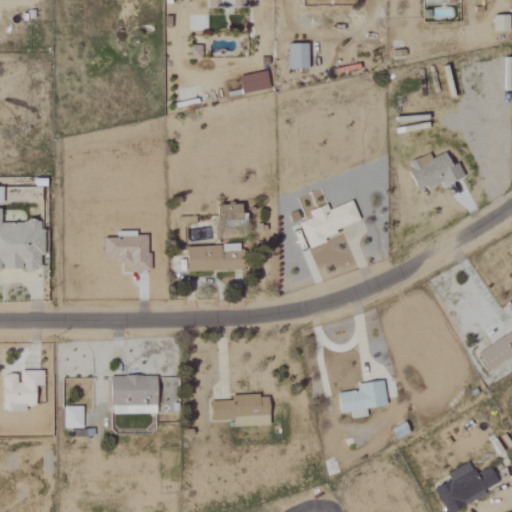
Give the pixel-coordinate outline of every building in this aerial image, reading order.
[(505,15),(491,15),(491,32),(506,32),(505,15)] [(286,44),(286,70),(305,70),(304,44),(286,44)] [(188,60),(198,60),(198,46),(188,46),(188,60)] [(267,88),(263,72),(236,78),(241,95),(267,88)] [(461,178),(455,165),(448,168),(442,153),(427,160),(425,155),(403,164),(416,192),(439,182),(441,186),(461,178)] [(358,225),(349,201),(325,210),(323,205),(306,212),(308,219),(296,223),(304,244),(358,225)] [(237,206),(221,206),(221,220),(237,220),(237,206)] [(177,226),(193,226),(193,217),(177,218),(177,226)] [(0,271),(37,271),(37,257),(39,257),(39,223),(0,223),(0,271)] [(122,272),(147,271),(145,237),(100,238),(101,262),(122,261),(122,272)] [(183,247),(184,272),(240,270),(239,245),(183,247)] [(511,329),(474,354),(486,372),(511,355),(511,329)] [(0,411),(23,411),(23,407),(32,407),(31,387),(41,387),(40,370),(16,371),(16,374),(0,374),(0,411)] [(153,377),(107,378),(108,415),(154,414),(153,377)] [(383,407),(381,382),(354,385),(355,392),(334,394),(337,414),(348,413),(349,419),(364,417),(363,409),(383,407)] [(230,428),(266,426),(265,396),(228,397),(228,402),(207,402),(208,421),(230,421),(230,428)] [(60,407),(61,429),(80,429),(79,407),(60,407)] [(495,483),(486,467),(472,475),(465,463),(444,475),(447,480),(431,490),(442,511),(451,511),(484,495),(481,490),(495,483)]
